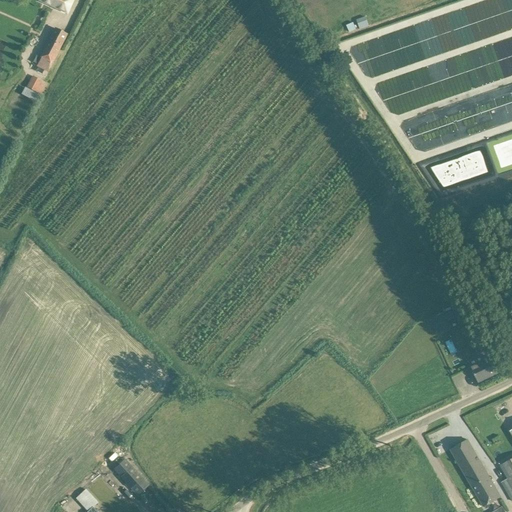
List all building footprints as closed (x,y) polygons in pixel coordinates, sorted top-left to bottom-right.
[(41,0),(66,11),(70,0),(41,0)] [(365,17),(357,20),(358,24),(359,26),(360,29),(369,26),(365,17)] [(40,58),(37,64),(47,69),(50,63),(52,63),(67,35),(59,31),(52,43),(48,41),(39,57),(40,58)] [(34,84),(31,89),(31,90),(37,93),(43,82),(37,79),(35,77),(32,83),(34,84)] [(464,303),(431,319),(439,333),(450,328),(448,324),(457,320),(459,323),(471,318),(464,303)] [(471,367),(478,383),(497,373),(490,358),(471,367)] [(502,496),(472,448),(467,439),(451,449),(485,506),(502,496)] [(119,477),(131,466),(125,458),(114,469),(113,470),(113,471),(119,477)] [(501,482),(506,491),(511,500),(511,458),(500,466),(507,479),(501,482)] [(147,486),(149,485),(141,476),(129,488),(137,496),(147,486)] [(78,477),(67,487),(72,492),(83,482),(78,477)]
